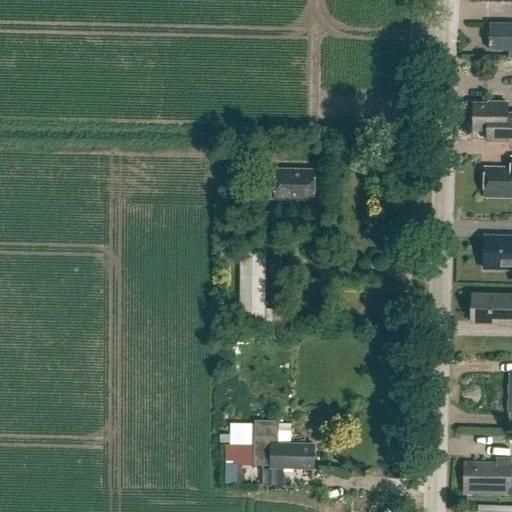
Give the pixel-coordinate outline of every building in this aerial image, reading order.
[(511,57),(511,25),(492,25),(491,51),(510,51),(510,58),(511,57)] [(511,114),(507,114),(507,104),(489,103),(489,105),(474,104),(474,131),(489,131),(489,141),(511,141),(511,114)] [(511,164),(511,168),(486,168),(485,198),(511,198),(511,164)] [(317,193),(320,190),(320,182),(317,179),(315,179),(315,172),(276,172),(275,191),(262,191),(261,211),(286,212),(286,199),(296,199),(295,199),(314,199),(315,193),(317,193)] [(265,320),(265,307),(266,237),(240,236),(239,319),(265,320)] [(511,238),(486,238),(485,269),(511,270),(511,238)] [(511,326),(511,296),(473,296),(472,324),(509,325),(509,327),(511,326)] [(313,470),(314,446),(278,445),(279,422),(255,421),(253,467),(271,468),(271,469),(313,470)] [(230,443),(230,446),(251,446),(252,425),(231,424),(230,435),(230,443)] [(220,435),(220,443),(230,443),(230,435),(220,435)] [(511,469),(511,470),(511,458),(496,458),(496,464),(465,463),(464,495),(511,495),(511,469)] [(226,464),(225,485),(241,485),(241,465),(226,464)]
